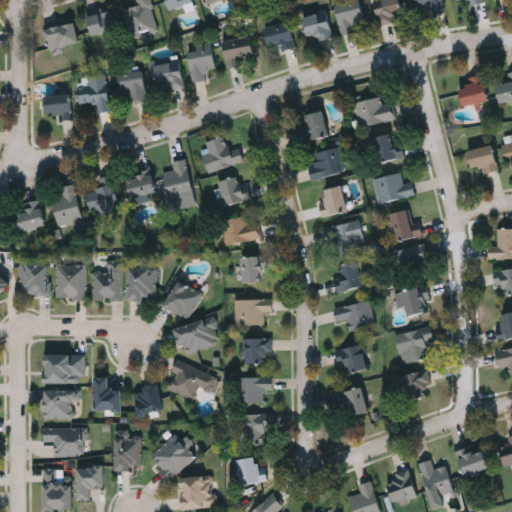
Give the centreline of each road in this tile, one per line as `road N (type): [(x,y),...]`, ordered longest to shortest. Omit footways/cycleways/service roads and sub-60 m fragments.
road 1 (residential): [(0,170),(417,51),(511,35)]
road 2 (residential): [(258,93),(302,282),(305,447),(315,467),(333,463)]
road 3 (residential): [(417,51),(460,219),(470,415)]
road 4 (residential): [(333,463),(511,403)]
road 5 (residential): [(16,511),(15,330)]
road 6 (residential): [(20,165),(22,13),(33,0)]
road 7 (residential): [(15,330),(118,330),(132,344)]
